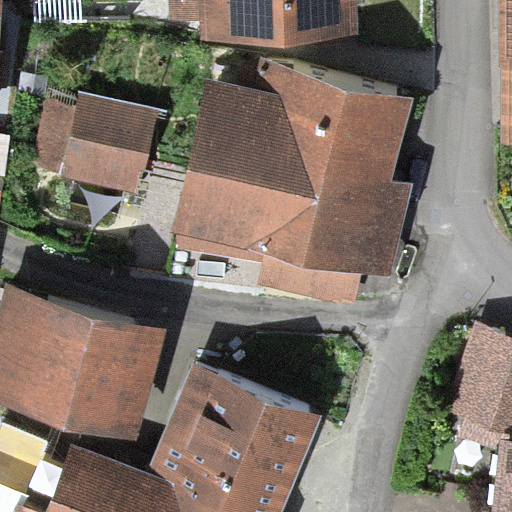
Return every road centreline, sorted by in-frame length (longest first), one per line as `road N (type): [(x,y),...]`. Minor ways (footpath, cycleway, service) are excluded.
road 1 (residential): [(407,321),(184,304),(0,246)]
road 2 (residential): [(444,228),(466,77),(465,0)]
road 3 (residential): [(359,511),(407,321)]
